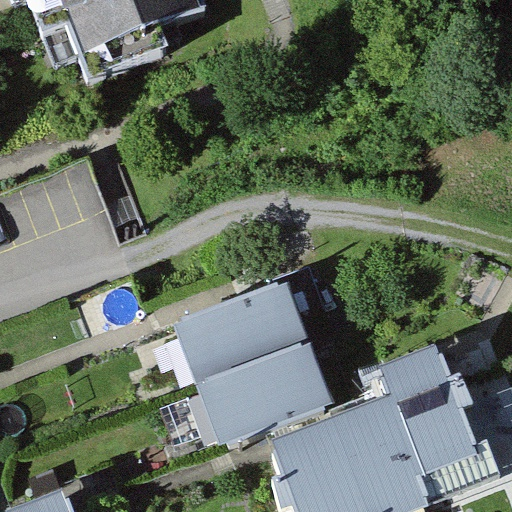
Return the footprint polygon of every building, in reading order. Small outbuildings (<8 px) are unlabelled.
[(28,0),(52,63),(73,55),(83,82),(171,49),(163,26),(203,11),(198,0),(28,0)] [(287,280),(170,325),(177,341),(153,351),(162,374),(173,370),(180,388),(196,382),(309,338),(287,280)] [(334,403),(309,338),(196,382),(200,395),(188,400),(206,446),(222,440),(225,445),(334,403)] [(437,344),(379,366),(392,399),(433,503),(511,472),(511,405),(502,380),(469,392),(463,376),(451,380),(437,344)] [(408,511),(433,503),(392,399),(331,423),(365,511),(408,511)] [(365,511),(331,423),(274,445),(285,474),(274,478),(287,510),(282,511),(365,511)] [(74,511),(68,493),(17,511),(74,511)]
